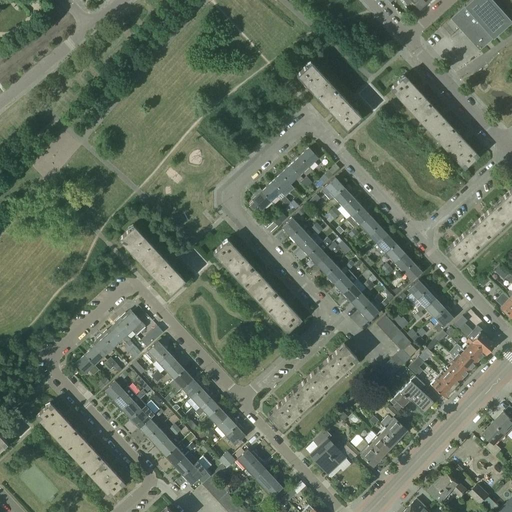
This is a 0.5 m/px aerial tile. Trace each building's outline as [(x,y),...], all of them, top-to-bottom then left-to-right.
[(411,0),(419,9),(428,2),(426,0),(403,0),(407,3),(410,0),(411,0)] [(470,0),(465,5),(465,6),(452,18),(480,50),(493,38),(494,38),(511,21),(511,19),(494,0),(470,0)] [(297,73),(321,101),(336,87),(311,60),(297,73)] [(390,88),(414,114),(429,101),(404,74),(390,88)] [(361,115),(336,87),(321,101),(346,128),(361,115)] [(414,114),(439,141),(454,128),(429,101),(414,114)] [(478,154),(454,128),(439,141),(464,168),(478,154)] [(308,146),(299,155),(309,166),(318,157),(308,146)] [(299,155),(289,164),(299,175),(309,166),(299,155)] [(289,164),(280,173),(290,183),(299,175),(289,164)] [(324,183),(333,174),(329,170),(320,178),(324,183)] [(280,173),(270,181),(280,192),(290,183),(280,173)] [(306,175),(303,178),(309,185),(312,182),(306,175)] [(330,199),(333,196),(344,186),(335,176),(321,189),(330,199)] [(309,185),(303,178),(300,181),(306,187),(309,185)] [(284,196),(280,192),(270,181),(261,190),(271,200),(277,195),(281,199),(281,198),(284,196)] [(333,196),(342,206),(353,196),(344,186),(333,196)] [(511,187),(494,203),(508,218),(511,213),(511,187)] [(261,209),(271,200),(261,190),(260,188),(254,193),(255,195),(252,199),(261,209)] [(319,197),(316,194),(313,197),(309,200),(312,203),(319,197)] [(290,202),(284,196),(281,198),(287,205),(290,202)] [(342,206),(351,215),(361,205),(353,196),(342,206)] [(298,205),(293,200),(290,202),(295,208),(298,205)] [(249,206),(253,211),(258,206),(253,202),(249,206)] [(494,203),(469,227),(482,242),(508,218),(494,203)] [(370,214),(361,205),(351,215),(346,219),(355,228),(359,224),(370,214)] [(328,212),(331,215),(338,209),(335,206),(328,212)] [(302,207),(296,212),(299,216),(306,210),(302,207)] [(331,215),(334,218),(340,212),(338,209),(331,215)] [(277,225),(286,217),(282,212),(273,221),(277,225)] [(370,214),(359,224),(368,234),(379,224),(370,214)] [(281,226),(290,236),(301,226),(292,216),(281,226)] [(314,231),(320,226),(317,223),(311,228),(314,231)] [(119,238),(144,265),(159,251),(134,224),(119,238)] [(341,234),(346,229),(341,224),(336,229),(341,234)] [(379,224),(368,234),(377,243),(387,233),(379,224)] [(299,245),(310,235),(301,226),(290,236),(299,245)] [(320,226),(314,231),(316,235),(323,229),(320,226)] [(482,242),(469,227),(443,251),(457,265),(482,242)] [(354,229),(348,234),(351,237),(357,232),(354,229)] [(382,256),(385,252),(396,243),(387,233),(377,243),(373,247),(382,256)] [(319,245),(310,235),(299,245),(308,255),(319,245)] [(319,245),(308,255),(316,264),(327,254),(323,249),(331,241),(327,237),(319,245)] [(213,252),(238,279),(253,265),(228,238),(213,252)] [(337,245),(331,250),(334,253),(340,248),(345,253),(349,249),(342,241),(337,245)] [(331,250),(337,245),(334,242),(328,247),(331,250)] [(396,243),(385,252),(394,262),(405,252),(396,243)] [(366,253),(372,248),(369,244),(363,250),(366,253)] [(159,251),(144,265),(170,292),(185,278),(159,251)] [(405,252),(394,262),(403,271),(414,261),(405,252)] [(325,274),(336,264),(327,254),(316,264),(325,274)] [(373,263),(368,257),(364,260),(370,266),(373,263)] [(348,269),(354,263),(351,260),(345,266),(348,269)] [(414,261),(403,271),(411,280),(422,270),(414,261)] [(383,271),(389,266),(386,262),(380,268),(383,271)] [(325,274),(334,283),(345,273),(336,264),(325,274)] [(238,279),(262,305),(277,292),(253,265),(238,279)] [(389,266),(383,271),(385,274),(392,269),(389,266)] [(511,275),(502,267),(499,271),(511,283),(511,292),(509,290),(505,294),(508,297),(511,300),(511,275)] [(345,273),(334,283),(342,292),(353,282),(357,279),(351,272),(349,269),(345,273)] [(485,275),(478,282),(482,287),(489,280),(485,275)] [(429,286),(424,281),(422,282),(418,278),(407,288),(416,298),(429,286)] [(342,292),(340,294),(346,300),(348,298),(351,302),(362,292),(366,288),(365,288),(362,284),(357,279),(353,282),(342,292)] [(365,288),(372,282),(369,279),(362,284),(365,288)] [(396,294),(407,284),(404,281),(393,291),(396,294)] [(372,282),(365,288),(366,288),(368,291),(374,285),(372,282)] [(421,311),(425,307),(436,297),(432,294),(434,292),(429,286),(416,298),(421,303),(417,307),(421,311)] [(302,318),(277,292),(262,305),(287,332),(302,318)] [(351,302),(360,311),(370,301),(362,292),(351,302)] [(406,296),(403,292),(397,298),(400,301),(406,296)] [(394,297),(390,293),(380,303),(383,307),(394,297)] [(425,307),(434,317),(444,307),(436,297),(425,307)] [(511,317),(511,300),(508,297),(500,306),(511,317)] [(379,310),(370,301),(360,311),(368,320),(379,310)] [(444,307),(434,317),(437,320),(433,324),(438,330),(453,316),(449,312),(451,311),(447,306),(444,307)] [(135,334),(145,325),(131,310),(127,314),(125,312),(120,317),(132,329),(135,334)] [(420,311),(414,317),(417,320),(423,314),(420,311)] [(376,323),(381,329),(390,320),(385,315),(376,323)] [(466,335),(469,338),(485,352),(486,353),(494,344),(486,337),(489,335),(477,324),(472,330),(465,323),(467,320),(463,315),(453,324),(466,335)] [(132,349),(135,346),(129,339),(131,338),(127,334),(132,329),(120,317),(114,322),(116,324),(113,328),(122,338),(126,342),(132,349)] [(396,322),(402,328),(407,323),(402,317),(396,322)] [(390,320),(381,329),(386,334),(396,325),(390,320)] [(147,346),(163,331),(157,325),(141,339),(147,346)] [(386,334),(392,339),(401,331),(396,325),(386,334)] [(451,326),(445,332),(450,337),(455,331),(451,326)] [(103,336),(113,347),(122,338),(113,328),(109,331),(107,329),(101,334),(103,336)] [(411,328),(406,332),(410,337),(415,332),(411,328)] [(446,334),(443,330),(434,338),(438,342),(446,334)] [(401,331),(392,339),(397,345),(406,336),(401,331)] [(101,334),(95,339),(97,342),(94,345),(104,356),(113,347),(103,336),(101,334)] [(419,335),(413,340),(420,347),(425,342),(419,335)] [(397,345),(401,349),(403,349),(411,342),(406,336),(397,345)] [(469,338),(461,347),(478,362),(482,357),(481,357),(485,352),(472,340),(469,338)] [(435,339),(426,347),(429,350),(438,342),(435,339)] [(153,363),(156,360),(167,350),(158,340),(144,353),(153,363)] [(128,352),(132,349),(126,342),(123,345),(128,352)] [(318,366),(332,381),(357,357),(344,343),(318,366)] [(410,343),(403,349),(409,356),(416,349),(410,343)] [(456,343),(449,352),(454,357),(469,369),(473,365),(474,366),(478,362),(461,347),(456,343)] [(94,345),(84,354),(94,364),(104,356),(94,345)] [(135,346),(132,349),(137,355),(141,352),(135,346)] [(427,348),(420,355),(425,360),(433,353),(427,348)] [(134,358),(137,355),(132,349),(128,352),(134,358)] [(401,349),(397,352),(406,362),(411,357),(409,356),(403,349),(401,349)] [(175,359),(167,350),(156,360),(165,369),(175,359)] [(397,352),(392,357),(401,366),(406,362),(397,352)] [(99,369),(94,364),(84,354),(75,363),(85,373),(89,370),(93,375),(99,369)] [(111,356),(107,360),(113,366),(119,373),(122,369),(111,356)] [(392,357),(387,362),(396,371),(401,366),(392,357)] [(418,357),(408,366),(418,375),(423,370),(419,366),(424,362),(418,357)] [(452,362),(448,367),(462,379),(466,374),(466,373),(469,369),(454,357),(451,361),(452,362)] [(184,369),(175,359),(165,369),(173,378),(184,369)] [(113,366),(107,360),(104,363),(110,369),(113,366)] [(132,364),(141,374),(145,370),(136,360),(132,364)] [(382,367),(391,376),(396,371),(387,362),(382,367)] [(318,366),(293,390),(306,405),(332,381),(318,366)] [(382,367),(377,371),(386,381),(391,376),(382,367)] [(443,370),(438,375),(453,387),(457,383),(458,383),(462,379),(448,367),(444,371),(443,370)] [(193,378),(184,369),(173,378),(168,383),(174,389),(175,388),(178,391),(178,392),(182,388),(193,378)] [(126,370),(119,376),(122,379),(129,373),(126,370)] [(154,379),(160,373),(158,370),(151,375),(154,379)] [(160,373),(154,379),(157,382),(163,376),(160,373)] [(370,386),(378,377),(375,374),(366,383),(370,386)] [(398,412),(402,407),(411,399),(424,411),(433,402),(420,389),(425,384),(415,375),(390,401),(393,404),(391,406),(397,412),(398,412)] [(436,380),(432,385),(445,397),(446,395),(447,396),(450,392),(449,391),(453,387),(438,375),(435,379),(436,380)] [(100,389),(109,381),(105,377),(96,385),(100,389)] [(196,382),(193,378),(182,388),(191,397),(203,385),(198,380),(196,382)] [(104,390),(113,400),(124,390),(115,380),(104,390)] [(144,388),(148,385),(143,380),(139,384),(144,388)] [(191,397),(199,406),(210,397),(206,393),(209,391),(203,385),(191,397)] [(132,399),(137,395),(128,386),(124,390),(113,400),(111,401),(116,407),(118,405),(122,409),(132,399)] [(164,398),(167,401),(178,391),(175,388),(174,389),(164,398)] [(143,390),(137,395),(140,398),(146,393),(143,390)] [(306,405),(293,390),(267,414),(281,429),(306,405)] [(353,405),(357,400),(352,396),(348,400),(353,405)] [(208,416),(219,406),(210,397),(199,406),(195,411),(199,415),(203,411),(208,416)] [(131,418),(141,408),(132,399),(122,409),(131,418)] [(37,415),(61,442),(76,428),(51,402),(37,415)] [(139,428),(150,418),(154,414),(146,404),(141,408),(131,418),(129,420),(134,425),(136,424),(139,428)] [(397,412),(391,406),(389,404),(385,408),(393,416),(397,412)] [(227,415),(219,406),(208,416),(217,425),(227,415)] [(189,416),(195,410),(192,407),(186,412),(189,416)] [(157,417),(163,411),(161,408),(154,414),(157,417)] [(342,410),(337,415),(343,420),(347,416),(342,410)] [(511,418),(504,411),(494,422),(505,432),(507,434),(511,429),(511,418)] [(372,414),(368,419),(373,423),(377,418),(372,414)] [(380,422),(385,426),(398,439),(407,429),(394,417),(393,419),(388,414),(380,422)] [(236,425),(227,415),(217,425),(226,435),(236,425)] [(184,420),(193,430),(197,426),(188,417),(184,420)] [(148,437),(158,427),(150,418),(139,428),(148,437)] [(505,432),(494,422),(483,433),(491,440),(486,446),(504,464),(507,461),(501,455),(503,454),(500,451),(501,449),(495,443),(505,432)] [(172,432),(178,427),(175,423),(169,429),(172,432)] [(238,423),(236,425),(226,435),(234,444),(245,434),(241,430),(243,428),(238,423)] [(203,431),(204,431),(206,434),(213,429),(210,425),(203,431)] [(385,426),(377,435),(390,448),(398,439),(385,426)] [(167,437),(158,427),(148,437),(157,446),(167,437)] [(178,427),(172,432),(175,435),(181,430),(178,427)] [(61,442),(86,468),(100,455),(76,428),(61,442)] [(206,435),(209,438),(216,432),(213,429),(206,435)] [(318,445),(309,453),(328,473),(337,465),(341,469),(349,462),(345,458),(346,457),(328,437),(331,434),(325,429),(314,439),(318,445)] [(363,439),(369,444),(381,456),(390,448),(377,435),(372,430),(363,439)] [(176,446),(167,437),(157,446),(165,456),(176,446)] [(373,466),(381,456),(369,444),(363,439),(356,447),(361,452),(360,453),(373,466)] [(186,447),(189,451),(196,445),(193,442),(186,447)] [(348,442),(344,447),(354,456),(358,452),(348,442)] [(205,452),(209,448),(205,444),(201,448),(205,452)] [(174,465),(184,455),(176,446),(165,456),(174,465)] [(237,459),(246,468),(256,458),(258,456),(253,451),(251,453),(247,449),(237,459)] [(184,455),(174,465),(183,475),(198,461),(189,451),(184,455)] [(218,459),(222,463),(231,455),(227,451),(218,459)] [(100,455),(86,468),(110,495),(125,481),(100,455)] [(235,460),(231,455),(222,463),(226,468),(235,460)] [(246,468),(254,477),(265,468),(256,458),(246,468)] [(198,461),(183,475),(191,484),(198,478),(202,482),(210,474),(208,472),(198,461)] [(265,468),(254,477),(264,487),(274,477),(265,468)] [(216,469),(211,475),(215,479),(216,481),(223,475),(217,469),(216,469)] [(437,485),(435,483),(428,491),(439,501),(446,494),(452,488),(461,497),(466,491),(448,473),(437,485)] [(201,484),(205,488),(215,479),(211,475),(201,484)] [(274,477),(264,487),(272,496),(282,486),(274,477)] [(244,487),(251,481),(248,478),(241,484),(244,487)] [(215,479),(205,488),(209,492),(219,483),(216,481),(215,479)] [(237,485),(232,480),(226,485),(231,491),(237,485)] [(251,481),(244,487),(247,490),(253,484),(251,481)] [(219,483),(209,492),(213,497),(223,488),(219,483)] [(301,489),(305,494),(309,490),(305,485),(301,489)] [(480,503),(487,495),(477,485),(470,493),(480,503)] [(223,488),(213,497),(217,501),(227,492),(223,488)] [(288,500),(296,493),(292,488),(284,496),(288,500)] [(221,506),(231,497),(227,492),(217,501),(221,506)] [(511,511),(511,495),(494,511),(511,511)] [(235,501),(234,500),(231,497),(221,506),(225,510),(235,501)] [(432,511),(417,497),(402,511),(432,511)] [(267,498),(260,504),(263,507),(270,501),(267,498)] [(225,510),(227,511),(231,511),(239,505),(235,501),(225,510)]
